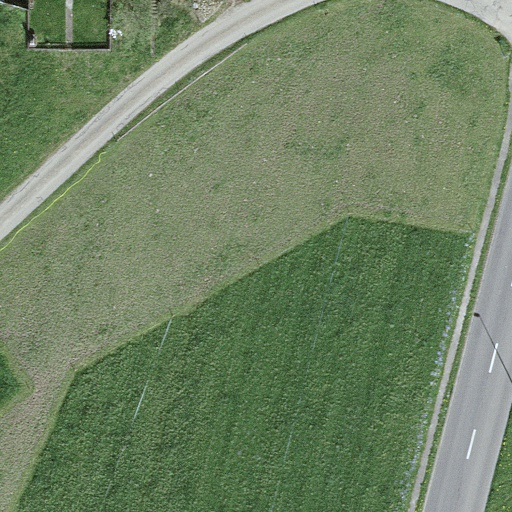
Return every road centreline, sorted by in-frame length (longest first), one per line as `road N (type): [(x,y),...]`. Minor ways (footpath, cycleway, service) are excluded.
road 1 (unclassified): [(291,0),(210,41),(150,84),(0,225)]
road 2 (secondary): [(451,511),(511,279)]
